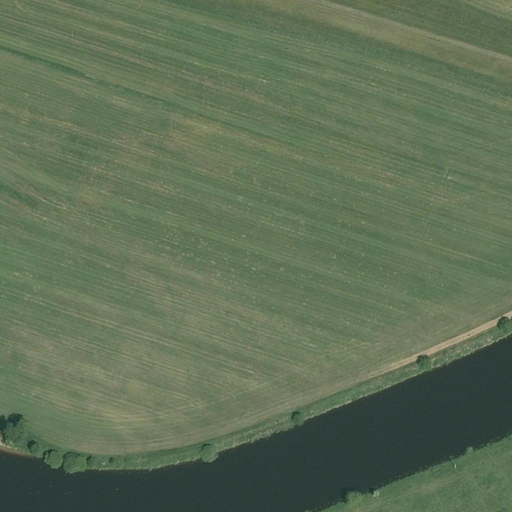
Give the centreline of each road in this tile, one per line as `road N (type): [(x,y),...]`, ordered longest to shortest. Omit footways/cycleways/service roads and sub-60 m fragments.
road 1 (track): [(316,0),(511,58)]
road 2 (track): [(511,315),(375,374)]
